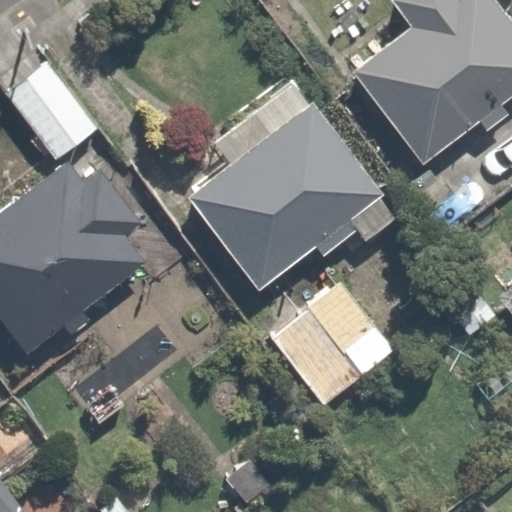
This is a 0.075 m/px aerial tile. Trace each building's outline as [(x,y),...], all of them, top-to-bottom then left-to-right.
[(391,0),(406,19),(343,66),(418,166),(511,94),(511,18),(498,0),(391,0)] [(95,114),(38,39),(0,68),(0,83),(49,149),(95,114)] [(381,196),(302,83),(174,173),(253,285),(381,196)] [(134,257),(112,228),(133,211),(73,132),(52,148),(0,187),(0,316),(20,344),(134,257)] [(511,250),(488,270),(511,299),(511,250)] [(384,348),(332,267),(259,315),(310,396),(384,348)] [(22,511),(0,480),(0,511),(22,511)]
